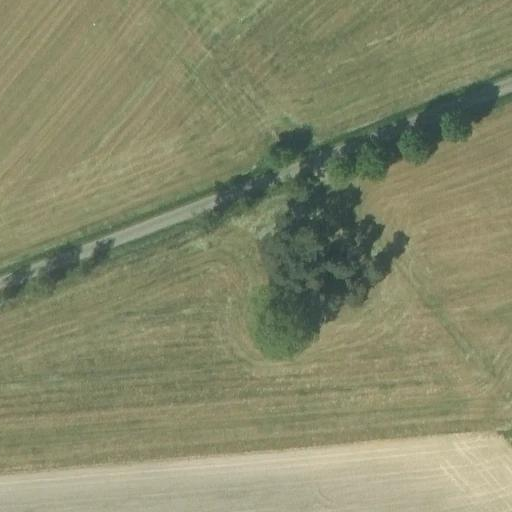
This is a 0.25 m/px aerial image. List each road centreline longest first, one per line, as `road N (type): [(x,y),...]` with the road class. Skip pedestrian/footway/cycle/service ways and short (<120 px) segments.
road 1 (unclassified): [(511,89),(0,289)]
road 2 (track): [(301,171),(511,366)]
